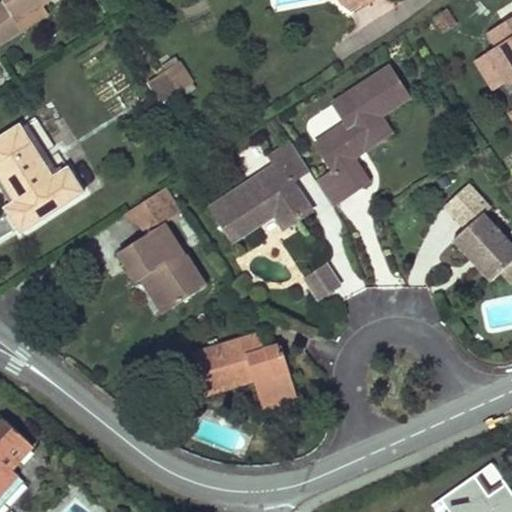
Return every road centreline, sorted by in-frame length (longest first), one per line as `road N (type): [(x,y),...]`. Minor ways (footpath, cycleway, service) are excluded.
road 1 (residential): [(0,347),(156,464),(213,485),(263,491)]
road 2 (residential): [(365,457),(354,406),(359,352),(391,329),(431,339),(481,403)]
road 3 (residential): [(365,457),(481,403)]
